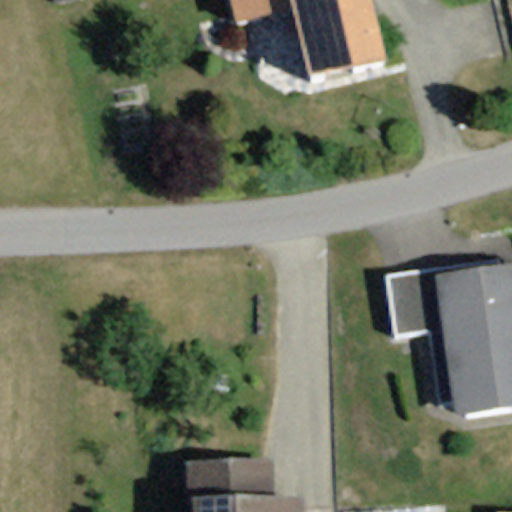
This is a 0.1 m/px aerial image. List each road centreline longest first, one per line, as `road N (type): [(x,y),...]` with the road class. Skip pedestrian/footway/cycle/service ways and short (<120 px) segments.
road 1 (unclassified): [(0,241),(284,225)]
road 2 (residential): [(284,225),(511,162)]
